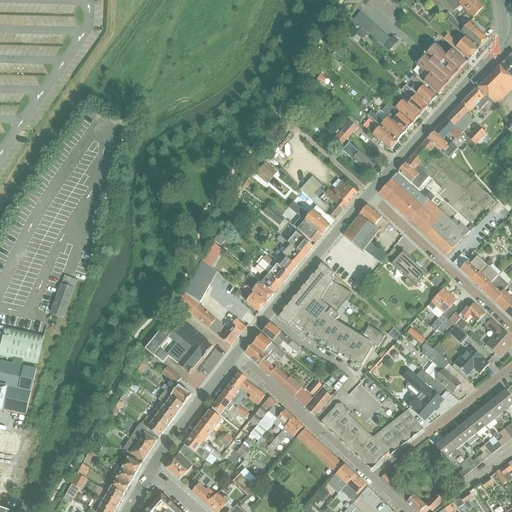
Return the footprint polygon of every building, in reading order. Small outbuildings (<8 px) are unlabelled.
[(423,0),(419,0),(417,3),(424,10),(429,5),(423,0)] [(451,0),(436,0),(452,14),(459,7),(451,0)] [(460,0),(458,3),(474,18),(483,8),(474,0),(460,0)] [(359,13),(352,21),(382,47),(389,38),(359,13)] [(466,37),(479,48),(488,38),(469,22),(464,28),(446,13),(443,17),(466,37)] [(361,29),(356,35),(362,41),(367,35),(361,29)] [(479,48),(466,37),(459,45),(447,35),(444,38),(469,60),(479,48)] [(392,36),(382,47),(388,52),(397,40),(392,36)] [(438,95),(466,62),(452,49),(447,55),(435,44),(416,66),(428,77),(423,82),(438,95)] [(340,46),(335,53),(341,58),(347,51),(340,46)] [(511,53),(500,66),(511,78),(511,53)] [(336,71),(340,64),(330,59),(327,66),(336,71)] [(511,78),(500,66),(478,88),(486,95),(491,99),(497,105),(511,89),(511,78)] [(331,82),(336,77),(325,69),(321,74),(331,82)] [(320,76),(315,82),(321,86),(325,80),(320,76)] [(412,76),(409,80),(414,84),(420,89),(416,94),(429,105),(436,97),(412,76)] [(416,94),(410,89),(405,85),(401,91),(411,100),(408,104),(420,115),(428,106),(415,95),(416,94)] [(491,99),(486,95),(484,97),(476,89),(462,104),(470,112),(476,106),(481,110),(491,99)] [(408,104),(396,95),(394,93),(389,99),(391,100),(393,98),(400,104),(395,109),(400,113),(413,124),(420,115),(408,104)] [(389,103),(383,110),(381,112),(388,117),(405,132),(413,124),(400,113),(395,109),(389,103)] [(462,104),(447,119),(455,127),(462,134),(474,121),(467,114),(470,112),(462,104)] [(371,112),(368,115),(374,121),(398,141),(405,132),(388,117),(384,122),(371,112)] [(447,119),(427,139),(435,147),(449,159),(458,149),(452,144),(450,146),(443,140),(451,131),(455,127),(447,119)] [(350,121),(344,128),(351,135),(357,128),(350,121)] [(374,121),(371,124),(366,130),(390,150),(398,141),(374,121)] [(475,144),(486,133),(478,125),(467,137),(475,144)] [(263,146),(274,154),(287,136),(277,128),(263,146)] [(351,135),(344,128),(335,138),(342,145),(351,135)] [(427,139),(424,143),(432,151),(435,147),(427,139)] [(342,151),(368,174),(375,167),(349,143),(342,151)] [(424,143),(420,147),(428,155),(432,151),(424,143)] [(428,155),(420,147),(417,151),(425,158),(428,155)] [(425,158),(417,151),(413,155),(421,162),(425,158)] [(413,155),(409,159),(418,166),(421,162),(413,155)] [(406,163),(399,171),(418,189),(419,188),(423,192),(433,180),(429,177),(418,166),(409,159),(406,163)] [(266,162),(256,174),(267,184),(277,171),(266,162)] [(400,186),(405,180),(397,173),(392,179),(400,186)] [(392,179),(388,184),(396,191),(400,186),(392,179)] [(331,199),(325,194),(309,180),(300,190),(322,210),(335,221),(344,210),(331,199)] [(329,189),(325,194),(331,199),(344,210),(351,202),(358,193),(344,180),(341,183),(336,190),(333,193),(329,189)] [(396,191),(386,199),(446,256),(454,247),(466,235),(457,226),(456,225),(451,221),(442,212),(430,202),(423,196),(405,180),(400,186),(396,191)] [(396,191),(388,184),(379,193),(386,199),(396,191)] [(427,191),(423,196),(430,202),(434,197),(427,191)] [(309,225),(322,236),(330,226),(312,212),(309,216),(292,203),(288,208),(305,221),(307,223),(309,225)] [(369,206),(360,216),(380,232),(381,233),(389,224),(382,217),(376,212),(369,206)] [(268,207),(263,213),(280,226),(285,220),(268,207)] [(357,220),(344,235),(358,247),(363,252),(364,251),(380,264),(387,256),(371,242),(380,232),(360,216),(357,220)] [(301,218),(295,227),(298,230),(316,244),(322,236),(309,225),(307,223),(305,221),(301,218)] [(224,220),(217,233),(219,234),(222,236),(228,223),(224,220)] [(457,226),(466,235),(474,227),(472,224),(467,229),(460,223),(457,226)] [(293,247),(305,256),(313,246),(296,233),(288,243),(293,247)] [(222,236),(219,234),(214,240),(221,246),(226,239),(222,236)] [(305,256),(293,247),(288,243),(279,236),(276,240),(286,248),(282,253),(297,266),(305,256)] [(202,261),(212,268),(221,250),(212,243),(202,261)] [(416,288),(428,275),(403,250),(400,254),(394,248),(388,254),(394,260),(390,264),(406,279),(404,281),(404,284),(409,288),(412,288),(414,286),(416,288)] [(297,266),(282,253),(277,249),(274,253),(283,260),(278,266),(290,275),(297,266)] [(469,262),(461,255),(453,264),(461,271),(469,262)] [(475,255),(469,262),(461,271),(472,281),(486,266),(485,265),(475,255)] [(277,265),(274,269),(269,265),(273,261),(267,256),(259,265),(265,270),(269,274),(282,284),(290,275),(278,266),(277,265)] [(212,268),(202,261),(186,288),(185,287),(177,300),(209,328),(216,320),(198,305),(217,273),(212,268)] [(369,326),(362,336),(362,337),(336,321),(340,316),(336,313),(346,301),(347,302),(352,294),(332,280),(334,278),(331,276),(334,272),(323,264),(322,265),(321,264),(318,268),(319,269),(314,275),(313,274),(309,279),(310,280),(305,286),(304,285),(300,289),(301,290),(296,296),(295,296),(291,300),(292,301),(287,307),(286,306),(283,311),(278,318),(296,333),(300,328),(362,366),(374,345),(378,348),(385,336),(369,326)] [(265,270),(259,265),(255,269),(261,275),(265,270)] [(486,266),(472,281),(483,292),(501,273),(492,265),(489,267),(489,268),(486,266)] [(265,270),(261,275),(266,278),(262,283),(260,282),(274,294),(282,284),(269,274),(265,270)] [(501,273),(483,292),(496,303),(501,298),(499,296),(503,290),(511,282),(502,272),(501,273)] [(260,282),(250,273),(246,277),(251,281),(246,287),(252,291),(254,293),(266,303),(274,294),(260,282)] [(63,319),(77,280),(64,275),(50,314),(63,319)] [(436,275),(430,281),(435,287),(441,280),(436,275)] [(246,302),(258,313),(266,303),(254,293),(252,291),(246,287),(245,286),(242,289),(247,293),(245,295),(249,298),(246,302)] [(457,308),(453,305),(457,301),(444,289),(427,308),(439,318),(430,328),(435,332),(437,331),(437,330),(447,320),(457,308)] [(511,305),(511,298),(503,290),(499,296),(501,298),(496,303),(504,311),(506,312),(511,305)] [(447,320),(437,330),(442,335),(452,324),(454,326),(461,318),(465,322),(471,316),(478,323),(485,314),(474,303),(469,309),(467,307),(460,316),(456,312),(448,321),(447,320)] [(168,321),(146,349),(148,352),(163,363),(168,357),(189,374),(194,368),(193,368),(202,358),(203,359),(212,347),(178,319),(173,315),(168,321)] [(227,330),(216,320),(209,328),(229,346),(246,327),(236,319),(227,330)] [(511,345),(511,338),(510,336),(501,328),(491,319),(485,325),(495,335),(485,345),(499,358),(509,347),(510,348),(511,345)] [(461,320),(456,325),(462,330),(467,325),(461,320)] [(301,348),(286,336),(270,324),(263,333),(274,342),(278,336),(280,338),(279,339),(298,353),(301,348)] [(43,334),(4,326),(0,343),(0,355),(13,359),(12,363),(21,366),(23,361),(36,364),(43,334)] [(449,333),(460,344),(467,337),(455,326),(449,333)] [(388,334),(390,336),(395,341),(401,335),(393,329),(388,334)] [(254,344),(253,344),(268,355),(272,351),(282,359),(285,355),(280,351),(281,351),(261,335),(254,344)] [(424,343),(421,347),(422,355),(428,360),(432,363),(425,372),(430,376),(435,381),(436,380),(452,394),(460,384),(443,369),(448,364),(424,343)] [(268,355),(253,344),(245,353),(269,375),(274,369),(266,362),(270,357),(268,355)] [(479,374),(489,364),(471,348),(462,357),(461,356),(454,364),(467,376),(474,369),(479,374)] [(0,360),(0,385),(30,392),(36,369),(21,366),(12,363),(0,360)] [(276,367),(274,369),(269,375),(273,378),(279,371),(276,367)] [(177,384),(181,379),(167,368),(163,373),(177,384)] [(156,369),(152,373),(161,381),(164,377),(156,369)] [(435,381),(430,376),(422,370),(416,376),(408,370),(402,377),(420,393),(417,397),(415,396),(410,396),(406,400),(407,405),(425,421),(444,400),(443,400),(450,393),(435,381)] [(283,374),(279,371),(273,378),(276,381),(283,374)] [(241,374),(232,385),(230,384),(221,396),(234,405),(243,394),(238,390),(240,388),(251,396),(249,398),(258,405),(265,395),(246,381),(246,379),(241,374)] [(289,378),(283,374),(276,381),(282,386),(290,377),(289,378)] [(290,377),(282,386),(288,392),(296,382),(290,377)] [(317,380),(308,390),(313,395),(322,385),(317,380)] [(130,382),(126,389),(131,391),(135,385),(130,382)] [(296,382),(288,392),(293,397),(301,388),(296,382)] [(30,392),(0,385),(0,409),(1,410),(25,415),(30,392)] [(168,387),(165,391),(171,395),(172,397),(172,396),(184,405),(191,395),(179,386),(179,385),(174,391),(168,387)] [(301,388),(293,397),(299,402),(307,393),(301,389),(302,388),(301,388)] [(315,417),(331,397),(324,390),(307,410),(315,417)] [(511,398),(506,390),(496,399),(505,411),(509,416),(511,413),(511,398)] [(172,397),(171,395),(165,391),(159,399),(161,401),(165,404),(166,405),(165,405),(177,414),(184,405),(172,396),(172,397)] [(313,399),(307,393),(299,402),(304,408),(313,399)] [(221,396),(213,407),(222,414),(226,409),(229,412),(234,405),(221,396)] [(252,419),(250,422),(256,428),(269,413),(269,412),(277,403),(271,397),(262,406),(253,418),(252,419)] [(505,411),(496,399),(486,406),(495,418),(505,411)] [(161,401),(155,409),(159,412),(171,422),(177,414),(165,405),(166,405),(165,404),(161,401)] [(256,428),(251,434),(259,440),(263,435),(273,424),(285,412),(276,404),(269,412),(269,413),(256,428)] [(320,423),(371,470),(384,456),(386,459),(423,430),(408,412),(407,410),(373,437),(346,413),(346,409),(342,406),(336,406),(320,423)] [(495,418),(486,406),(476,414),(486,426),(495,418)] [(171,422),(159,412),(155,409),(149,417),(153,421),(166,429),(171,422)] [(201,422),(213,431),(222,420),(210,410),(201,422)] [(244,410),(241,414),(247,418),(248,416),(252,419),(253,418),(244,410)] [(285,412),(273,424),(277,427),(281,423),(286,427),(287,427),(294,419),(285,411),(285,412)] [(476,414),(466,422),(476,434),(486,426),(476,414)] [(153,421),(149,417),(147,416),(141,424),(144,426),(159,437),(160,437),(166,429),(153,421)] [(286,427),(284,429),(268,447),(273,451),(286,437),(291,441),(303,427),(294,419),(287,427),(286,427)] [(213,431),(201,422),(192,434),(193,434),(204,443),(213,431)] [(466,422),(456,430),(466,442),(476,434),(466,422)] [(249,425),(244,432),(249,436),(254,429),(249,425)] [(136,429),(130,438),(138,443),(150,451),(157,441),(160,437),(159,437),(144,426),(140,432),(136,429)] [(97,438),(103,441),(109,430),(104,427),(97,438)] [(502,438),(498,441),(502,447),(511,439),(504,429),(499,434),(502,438)] [(3,430),(0,441),(6,442),(9,432),(3,430)] [(466,442),(456,430),(446,438),(456,450),(466,442)] [(9,432),(6,442),(13,444),(15,433),(9,432)] [(15,433),(13,444),(19,445),(21,434),(15,433)] [(193,434),(185,445),(195,453),(205,461),(214,450),(207,445),(204,443),(193,434)] [(223,439),(229,444),(233,439),(227,435),(223,439)] [(103,441),(97,438),(93,446),(90,451),(97,456),(99,457),(106,443),(103,441)] [(130,438),(124,449),(131,454),(143,462),(150,451),(138,443),(130,438)] [(456,450),(446,438),(436,446),(446,458),(451,454),(455,458),(459,454),(456,450)] [(229,444),(223,439),(220,444),(226,448),(229,444)] [(489,442),(484,445),(492,455),(502,447),(498,441),(492,446),(489,442)] [(6,442),(4,453),(10,454),(13,444),(6,442)] [(243,443),(236,452),(242,457),(249,448),(243,443)] [(13,444),(10,454),(16,456),(19,445),(13,444)] [(185,445),(181,450),(192,458),(195,453),(185,445)] [(492,455),(484,445),(479,449),(483,453),(478,457),(482,463),(492,455)] [(97,456),(90,451),(87,457),(94,461),(97,456)] [(193,466),(178,454),(174,460),(166,469),(179,481),(188,472),(193,466)] [(94,461),(87,457),(84,462),(91,466),(94,461)] [(482,463),(478,457),(473,461),(469,457),(465,461),(472,470),(482,463)] [(128,458),(123,468),(135,476),(141,466),(128,458)] [(472,470),(465,461),(459,465),(463,470),(458,474),(462,479),(472,470)] [(213,467),(206,462),(203,467),(209,472),(213,467)] [(82,465),(77,474),(84,478),(89,469),(82,465)] [(113,471),(111,473),(117,478),(130,485),(135,476),(123,468),(117,465),(113,471)] [(346,485),(355,476),(344,466),(336,475),(334,477),(327,485),(331,489),(337,495),(346,485)] [(500,469),(495,473),(503,485),(508,481),(507,479),(511,477),(508,472),(504,466),(500,469)] [(207,505),(216,496),(208,490),(214,482),(201,471),(194,478),(187,487),(207,505)] [(6,473),(3,484),(10,485),(12,474),(6,473)] [(84,478),(77,474),(71,485),(80,489),(81,490),(87,480),(84,478)] [(248,496),(255,488),(241,474),(233,482),(247,496),(248,496)] [(392,489),(397,485),(385,474),(380,478),(392,489)] [(346,485),(342,491),(352,501),(366,486),(355,476),(346,485)] [(490,477),(485,480),(489,486),(494,482),(490,477)] [(130,485),(117,478),(111,487),(124,495),(130,485)] [(489,486),(485,480),(481,483),(485,489),(489,486)] [(3,484),(1,494),(7,496),(10,485),(3,484)] [(71,485),(66,494),(71,497),(73,498),(74,499),(80,489),(71,485)] [(98,486),(96,490),(119,504),(124,495),(111,487),(108,485),(105,490),(98,486)] [(119,504),(96,490),(93,493),(101,499),(98,503),(114,511),(119,504)] [(469,492),(464,495),(468,500),(473,497),(469,492)] [(71,497),(66,494),(63,499),(70,504),(73,498),(71,497)] [(216,496),(207,505),(207,506),(214,511),(229,511),(230,511),(234,508),(230,505),(232,503),(226,497),(224,500),(218,494),(216,496)] [(433,511),(443,500),(436,494),(426,505),(414,495),(407,502),(417,511),(426,511),(429,509),(433,511)] [(460,498),(454,502),(458,508),(464,503),(468,500),(464,495),(460,498)] [(177,511),(162,498),(148,511),(177,511)] [(28,511),(31,503),(23,500),(19,511),(28,511)] [(114,511),(98,503),(96,501),(90,509),(94,511),(114,511)]
